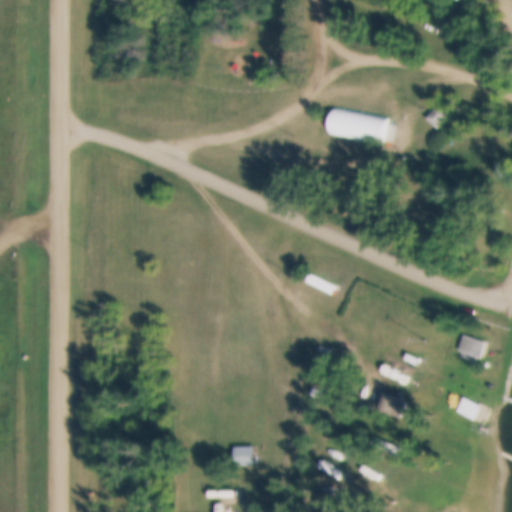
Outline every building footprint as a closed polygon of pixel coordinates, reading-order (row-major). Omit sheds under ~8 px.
[(439,93),(451,103),(438,119),(426,108),(439,93)] [(334,98),(388,110),(382,137),(328,126),(334,98)] [(426,119),(438,129),(453,113),(442,102),(426,119)] [(311,263),(338,276),(333,286),(307,273),(311,263)] [(307,283),(334,296),(338,287),(311,274),(307,283)] [(463,326),(487,334),(481,349),(457,341),(463,326)] [(308,346),(321,351),(317,363),(304,359),(308,346)] [(315,367),(327,372),(323,382),(312,378),(315,367)] [(311,379),(319,382),(317,390),(308,387),(311,379)] [(382,387),(408,397),(401,415),(375,405),(382,387)] [(463,388),(482,397),(475,412),(448,399),(453,388),(461,392),(463,388)] [(457,413),(477,423),(485,409),(464,398),(457,413)] [(234,438),(254,438),(254,457),(234,457),(234,438)] [(260,448),(235,448),(235,467),(260,467),(260,448)]
